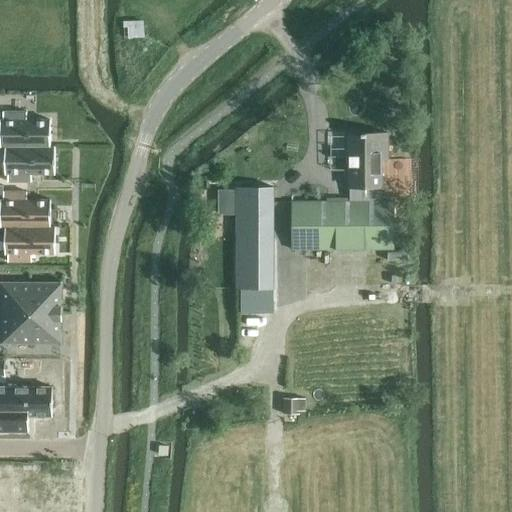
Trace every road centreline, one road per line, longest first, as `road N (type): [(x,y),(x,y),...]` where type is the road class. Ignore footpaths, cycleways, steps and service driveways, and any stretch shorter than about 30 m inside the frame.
road 1 (unclassified): [(101,450),(115,236),(153,117),(198,64),(276,0)]
road 2 (track): [(511,291),(330,297),(294,309),(270,331),(260,362),(153,417),(104,429)]
road 3 (track): [(94,0),(100,92),(153,117)]
